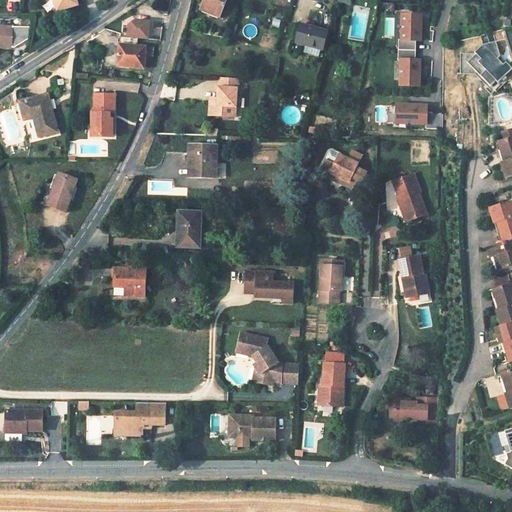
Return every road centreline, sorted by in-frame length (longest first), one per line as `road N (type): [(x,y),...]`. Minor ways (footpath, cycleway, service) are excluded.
road 1 (residential): [(181,0),(143,127),(111,189),(0,339)]
road 2 (residential): [(0,469),(297,466),(358,473)]
road 3 (residential): [(447,483),(457,406),(479,343),(471,225),(477,171)]
road 4 (residential): [(358,473),(360,425),(383,356),(374,325)]
road 5 (residential): [(0,85),(126,0)]
